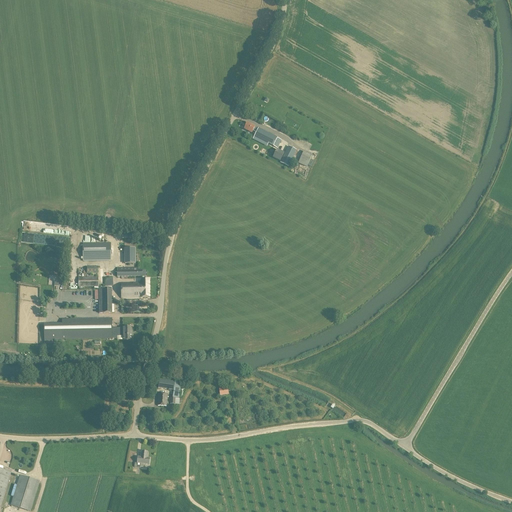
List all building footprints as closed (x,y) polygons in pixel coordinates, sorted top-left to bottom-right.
[(277,149),(281,141),(259,129),(247,123),(244,129),(252,133),(253,131),(256,133),(254,137),(277,149)] [(297,150),(288,146),(280,163),(288,167),(297,150)] [(277,149),(273,158),(280,162),(284,153),(277,149)] [(303,151),(298,163),(307,167),(308,166),(311,167),(314,162),(310,160),(312,155),(303,151)] [(110,244),(83,244),(83,260),(111,260),(110,244)] [(135,248),(124,248),(124,264),(136,263),(135,248)] [(142,271),(138,271),(138,267),(117,268),(117,277),(142,276),(142,271)] [(98,277),(78,278),(79,287),(98,286),(98,277)] [(113,286),(113,278),(105,278),(105,286),(113,286)] [(141,282),(121,283),(122,298),(141,298),(150,298),(149,279),(141,280),(141,282)] [(99,290),(99,300),(112,300),(112,290),(99,290)] [(112,300),(99,300),(99,313),(112,313),(112,300)] [(62,325),(56,325),(44,325),(44,343),(53,343),(53,339),(117,338),(117,336),(122,336),(122,340),(133,340),(132,330),(132,327),(122,327),(122,331),(117,331),(117,328),(112,328),(112,318),(62,319),(62,325)] [(175,382),(159,379),(158,388),(174,390),(172,398),(170,398),(170,404),(179,404),(180,399),(179,398),(180,390),(181,382),(175,381),(175,382)] [(219,389),(220,396),(229,395),(228,388),(219,389)] [(158,393),(158,406),(166,406),(167,394),(158,393)] [(141,452),(141,458),(138,457),(137,463),(135,463),(134,468),(137,468),(140,468),(140,467),(145,468),(145,465),(149,465),(150,459),(147,458),(147,453),(141,452)] [(11,473),(0,469),(0,506),(0,507),(11,473)] [(11,506),(30,511),(39,481),(20,475),(11,506)]
